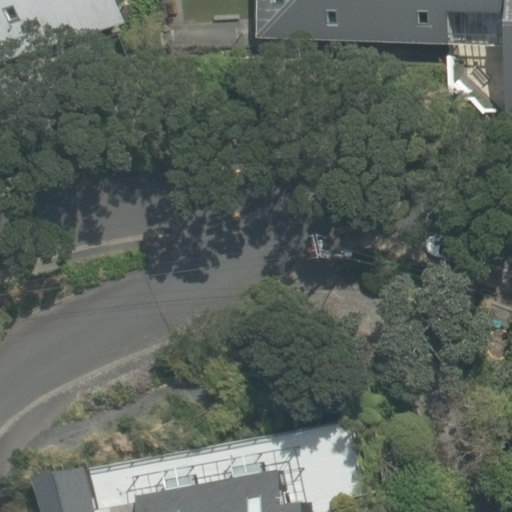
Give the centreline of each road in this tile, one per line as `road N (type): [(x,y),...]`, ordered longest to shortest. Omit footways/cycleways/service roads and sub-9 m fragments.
road 1 (residential): [(511,244),(218,289),(35,356),(0,383)]
road 2 (residential): [(511,243),(363,205),(209,192),(111,208),(0,243)]
